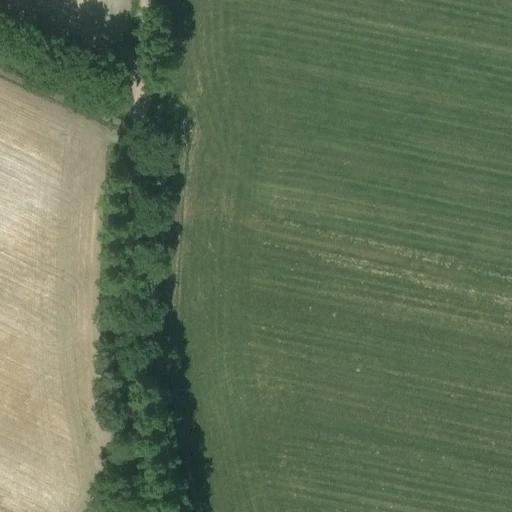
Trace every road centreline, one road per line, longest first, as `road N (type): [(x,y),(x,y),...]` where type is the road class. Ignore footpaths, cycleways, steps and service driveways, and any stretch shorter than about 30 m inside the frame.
road 1 (track): [(140,82),(125,319),(153,511)]
road 2 (track): [(140,82),(0,21)]
